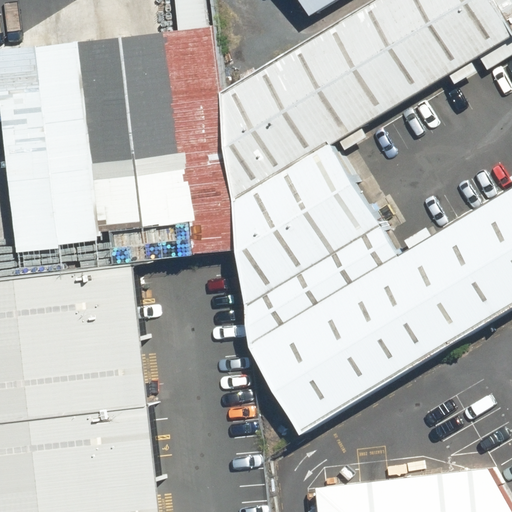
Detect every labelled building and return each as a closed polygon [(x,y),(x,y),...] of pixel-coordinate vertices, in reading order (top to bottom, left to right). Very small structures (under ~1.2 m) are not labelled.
[(180,158),(184,192),(191,191),(199,260),(241,254),(221,97),(221,91),(215,43),(209,0),(177,0),(181,33),(165,35),(180,158)] [(312,427),(511,311),(511,191),(407,253),(343,144),(511,41),(511,0),(376,0),(229,89),(257,342),(312,427)] [(308,0),(318,17),(345,0),(308,0)] [(180,158),(165,35),(80,46),(95,168),(180,158)] [(160,511),(138,266),(0,283),(0,511),(160,511)] [(511,511),(511,498),(493,470),(319,485),(321,511),(511,511)]
